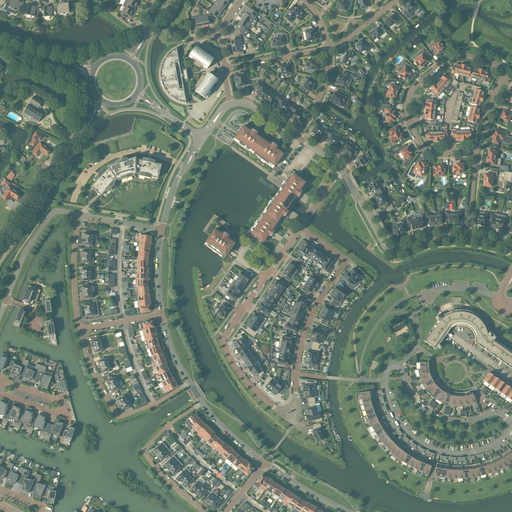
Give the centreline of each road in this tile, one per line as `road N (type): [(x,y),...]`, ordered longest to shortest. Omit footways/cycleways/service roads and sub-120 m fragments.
road 1 (residential): [(264,277),(222,340),(266,401),(277,408),(293,402),(304,331),(343,264),(300,227)]
road 2 (residential): [(510,420),(497,411),(474,421),(440,419),(412,397),(397,366),(385,375),(385,391),(408,434),(438,450),(481,449),(511,429)]
road 3 (residential): [(476,152),(423,150),(407,102),(449,58),(499,69)]
road 4 (residential): [(79,332),(116,418),(189,384)]
road 5 (residential): [(468,236),(387,248),(341,169)]
road 6 (residential): [(205,511),(142,451),(201,403)]
road 7 (tertiary): [(0,252),(90,118)]
road 8 (residential): [(0,384),(62,402),(58,415),(0,394)]
road 9 (residential): [(74,200),(93,168),(121,152),(184,166)]
road 10 (residential): [(6,300),(50,214),(78,214)]
